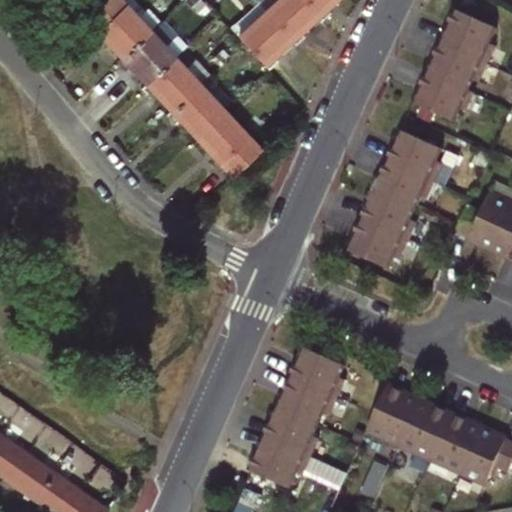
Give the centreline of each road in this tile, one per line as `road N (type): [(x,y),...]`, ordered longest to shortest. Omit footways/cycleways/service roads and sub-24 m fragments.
road 1 (residential): [(0,43),(129,195),(156,218),(270,277)]
road 2 (residential): [(396,0),(270,277)]
road 3 (residential): [(270,277),(166,511)]
road 4 (residential): [(270,277),(432,351)]
road 5 (residential): [(511,316),(458,292),(432,351)]
